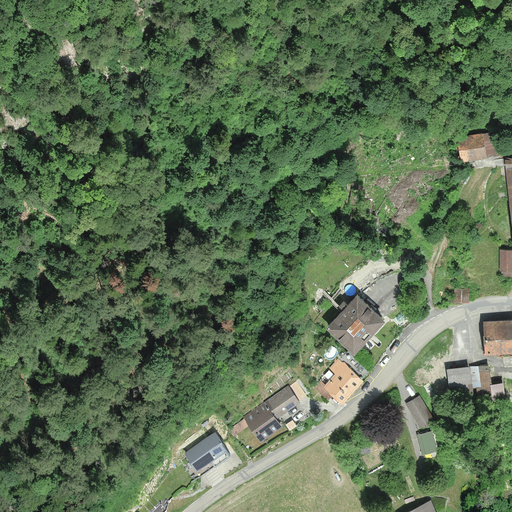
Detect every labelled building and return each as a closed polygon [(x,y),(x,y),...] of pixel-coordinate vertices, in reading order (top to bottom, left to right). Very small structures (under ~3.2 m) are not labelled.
[(459,139),(466,163),(499,154),(494,131),(459,139)] [(511,249),(501,250),(501,269),(511,268),(511,249)] [(456,287),(456,300),(470,300),(470,286),(456,287)] [(343,311),(370,335),(384,319),(357,295),(343,311)] [(329,327),(356,351),(370,335),(343,311),(329,327)] [(511,318),(484,319),(484,353),(511,352),(511,318)] [(324,384),(341,402),(364,380),(341,356),(330,366),(336,372),(324,384)] [(471,365),(472,387),(476,387),(477,402),(505,400),(503,381),(491,382),(489,364),(471,365)] [(471,365),(448,367),(449,393),(473,391),(472,387),(471,365)] [(246,415),(262,440),(283,426),(278,418),(305,400),(293,383),(246,415)] [(406,403),(421,427),(434,419),(419,395),(406,403)] [(433,428),(418,432),(423,452),(438,448),(433,428)] [(214,431),(185,452),(197,468),(212,458),(215,462),(229,452),(214,431)] [(413,511),(436,511),(430,499),(411,508),(413,511)]
